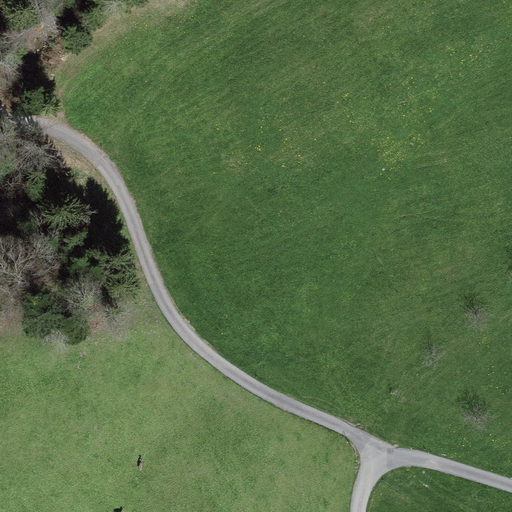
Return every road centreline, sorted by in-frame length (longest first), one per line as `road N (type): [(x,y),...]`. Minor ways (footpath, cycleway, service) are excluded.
road 1 (track): [(2,121),(46,127),(97,160),(125,201),(160,295),(195,344),(274,398),(349,432),(380,466)]
road 2 (unclassified): [(357,511),(367,478),(393,461),(432,462),(511,485)]
